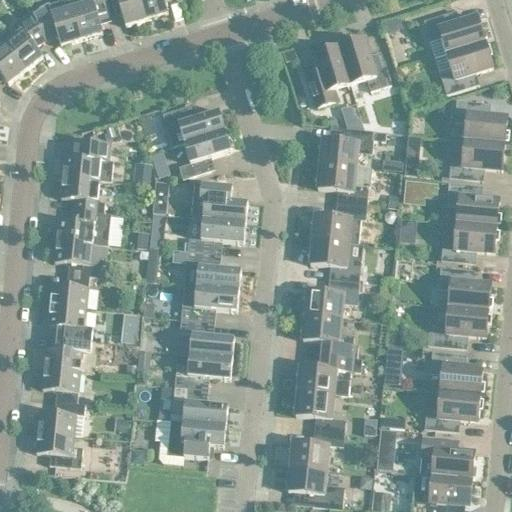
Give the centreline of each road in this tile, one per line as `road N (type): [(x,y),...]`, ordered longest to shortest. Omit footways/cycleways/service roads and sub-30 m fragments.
road 1 (residential): [(213,38),(269,182),(244,511)]
road 2 (residential): [(213,38),(65,82),(41,98),(28,126),(8,329)]
road 3 (residential): [(493,511),(511,321)]
road 4 (residential): [(339,0),(213,38)]
